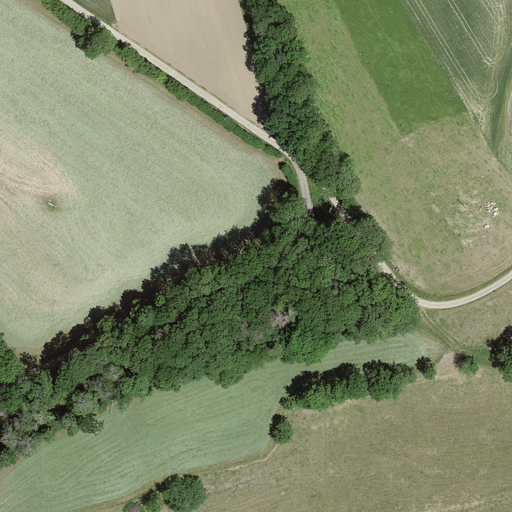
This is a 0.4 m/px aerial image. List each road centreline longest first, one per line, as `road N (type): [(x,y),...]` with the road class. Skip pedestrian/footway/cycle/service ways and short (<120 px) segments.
road 1 (track): [(244,0),(267,88),(313,206),(305,243),(275,268),(0,389)]
road 2 (track): [(511,276),(456,304),(408,297),(299,163),(65,0)]
